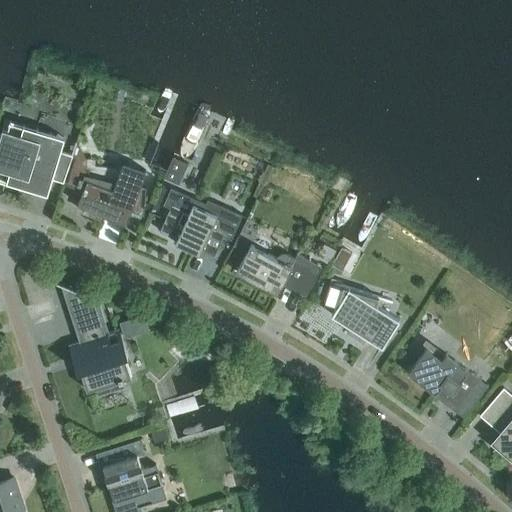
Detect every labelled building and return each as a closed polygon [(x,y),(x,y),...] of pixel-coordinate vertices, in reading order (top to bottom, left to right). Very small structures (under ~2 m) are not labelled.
[(63,182),(72,155),(60,151),(63,137),(10,120),(0,152),(0,178),(47,193),(52,178),(63,182)] [(138,192),(146,170),(145,169),(145,170),(121,167),(95,166),(95,159),(91,159),(77,141),(76,140),(64,182),(83,189),(78,203),(127,222),(131,210),(142,214),(143,212),(144,203),(145,203),(146,192),(138,192)] [(170,206),(160,230),(177,238),(175,242),(200,253),(202,249),(215,255),(223,235),(231,239),(242,214),(221,204),(208,198),(206,201),(171,186),(163,203),(170,206)] [(251,244),(237,271),(278,293),(283,282),(306,294),(322,266),(298,253),(295,257),(289,253),(287,252),(285,252),(283,252),(281,253),(279,254),(277,255),(276,257),(251,244)] [(110,340),(97,300),(98,301),(99,299),(53,281),(53,282),(63,286),(83,348),(75,351),(87,389),(96,386),(98,393),(124,385),(122,380),(124,379),(123,377),(131,375),(119,337),(110,340)] [(400,318),(377,304),(378,297),(392,301),(392,300),(334,282),(334,283),(343,286),(337,305),(331,314),(382,346),(400,318)] [(442,357),(427,346),(408,372),(435,392),(438,389),(458,405),(478,377),(488,384),(485,387),(486,388),(489,384),(446,353),(442,357)] [(498,445),(511,457),(511,394),(489,421),(507,437),(492,447),(493,448),(498,445)] [(152,429),(156,442),(169,437),(165,425),(152,429)] [(112,462),(103,464),(116,506),(117,506),(118,511),(135,511),(134,508),(167,497),(156,463),(142,468),(137,455),(145,452),(140,438),(108,449),(112,462)] [(0,511),(23,511),(19,498),(21,498),(14,477),(0,481),(0,511)]
